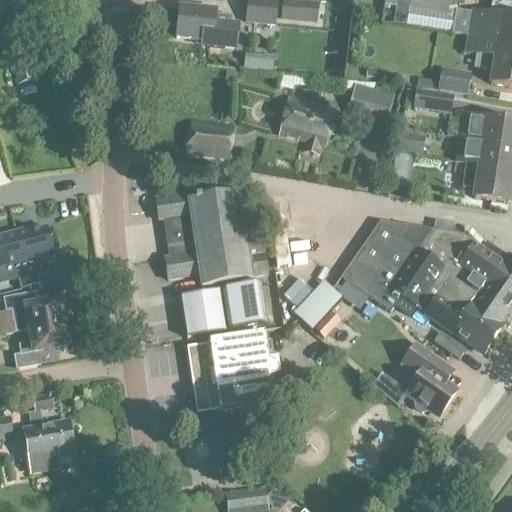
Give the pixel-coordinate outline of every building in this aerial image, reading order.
[(390,0),(456,9),(457,0),(390,0)] [(276,5),(248,2),(246,27),(274,29),(276,5)] [(489,8),(488,17),(471,14),(470,19),(454,17),(451,40),(467,43),(465,55),(511,62),(511,5),(491,2),(490,8),(489,8)] [(282,22),(315,25),(317,7),(283,4),(282,22)] [(176,42),(201,44),(200,50),(235,53),(238,30),(226,29),(227,21),(215,20),(215,15),(179,12),(176,42)] [(330,62),(335,49),(324,44),(319,57),(330,62)] [(490,87),(511,89),(511,62),(465,55),(477,57),(475,70),(492,73),(490,87)] [(29,67),(15,70),(18,86),(25,85),(33,83),(29,67)] [(470,77),(441,72),(438,93),(467,98),(470,77)] [(393,100),(354,90),(348,112),(387,122),(393,100)] [(413,96),(410,115),(448,122),(452,102),(413,96)] [(334,114),(288,102),(279,140),(305,147),(302,156),(317,160),(320,151),(325,152),(334,114)] [(511,149),(511,125),(485,122),(462,119),(458,141),(511,149)] [(234,130),(190,125),(185,158),(228,163),(234,130)] [(439,128),(437,150),(448,151),(450,129),(439,128)] [(398,135),(395,154),(420,158),(423,139),(398,135)] [(454,165),(465,167),(511,174),(511,149),(458,141),(454,165)] [(392,170),(407,172),(409,158),(394,156),(392,170)] [(511,177),(511,174),(465,167),(461,189),(475,191),(473,201),(508,206),(511,177)] [(201,195),(155,202),(158,223),(163,223),(169,261),(164,262),(168,283),(199,278),(201,290),(251,283),(250,280),(266,278),(260,237),(244,239),(238,197),(202,202),(201,195)] [(335,220),(352,230),(357,221),(340,212),(335,220)] [(475,247),(474,247),(463,240),(446,237),(443,241),(433,234),(432,232),(380,224),(340,281),(387,314),(391,307),(407,318),(413,309),(426,316),(426,317),(482,356),(501,329),(500,328),(511,311),(511,263),(505,258),(486,245),(481,252),(475,247)] [(435,225),(433,234),(443,241),(446,237),(463,240),(465,230),(435,225)] [(14,235),(23,267),(54,258),(45,230),(32,234),(31,230),(14,235)] [(0,238),(0,273),(23,267),(14,235),(0,238)] [(301,290),(316,306),(334,289),(318,273),(301,290)] [(180,299),(187,341),(197,340),(266,329),(259,287),(191,298),(180,299)] [(3,301),(2,301),(5,314),(12,313),(13,323),(15,335),(29,333),(63,326),(59,303),(28,309),(26,296),(3,301)] [(324,341),(340,323),(331,315),(314,333),(324,341)] [(55,363),(53,352),(67,349),(63,326),(29,333),(31,345),(18,347),(20,358),(13,359),(15,370),(55,363)] [(304,349),(313,339),(301,329),(292,338),(304,349)] [(276,362),(266,363),(262,339),(186,350),(187,352),(189,352),(192,369),(196,368),(200,397),(196,398),(199,415),(196,415),(196,417),(272,406),(268,379),(279,378),(276,362)] [(456,395),(445,387),(453,375),(415,348),(402,367),(411,374),(405,383),(399,391),(406,396),(417,404),(415,407),(415,411),(421,415),(425,415),(427,412),(439,419),(456,395)] [(31,431),(42,429),(39,414),(53,412),(50,398),(32,401),(35,415),(28,416),(31,431)] [(0,441),(12,440),(9,420),(0,421),(0,441)] [(42,429),(31,431),(23,432),(31,477),(59,472),(57,461),(73,458),(66,424),(42,429)] [(265,490),(231,495),(234,511),(267,507),(266,500),(265,490)]
